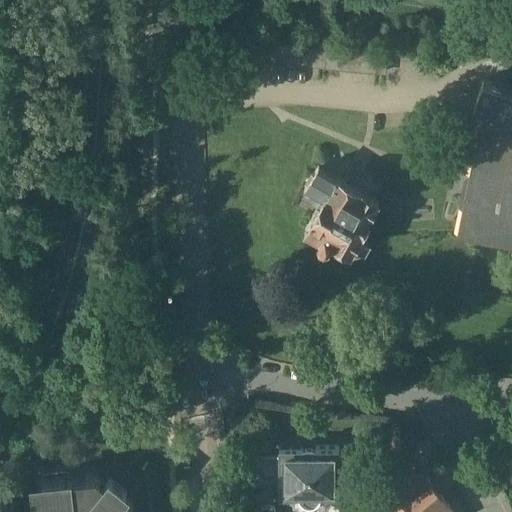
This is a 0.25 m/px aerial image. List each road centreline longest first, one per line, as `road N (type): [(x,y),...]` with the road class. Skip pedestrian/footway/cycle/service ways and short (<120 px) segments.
road 1 (primary): [(0,428),(54,343),(77,285),(88,183),(81,0)]
road 2 (residential): [(199,371),(176,0)]
road 3 (residential): [(199,371),(439,398)]
road 4 (residential): [(212,511),(199,371)]
road 5 (residential): [(497,511),(439,398)]
